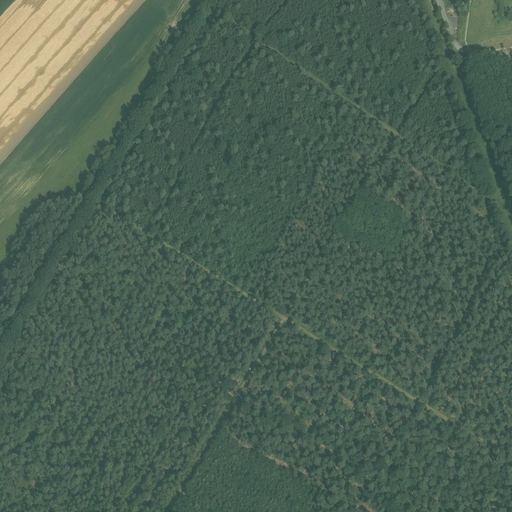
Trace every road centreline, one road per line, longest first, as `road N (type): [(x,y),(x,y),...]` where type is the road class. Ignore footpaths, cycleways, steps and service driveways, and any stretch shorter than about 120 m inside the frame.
road 1 (track): [(93,195),(511,459)]
road 2 (track): [(405,137),(175,511)]
road 3 (track): [(209,1),(511,208)]
road 4 (track): [(210,0),(93,195)]
road 5 (track): [(93,195),(0,350)]
